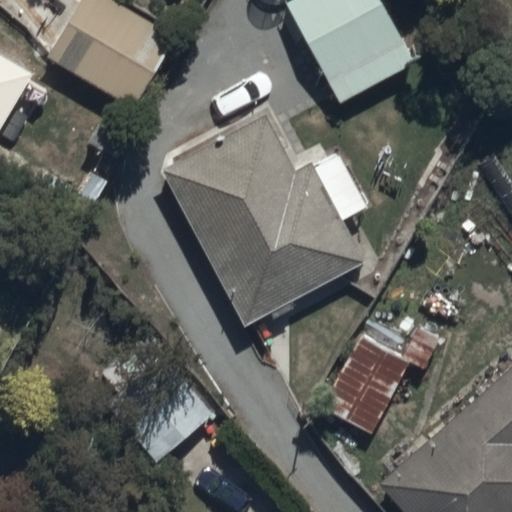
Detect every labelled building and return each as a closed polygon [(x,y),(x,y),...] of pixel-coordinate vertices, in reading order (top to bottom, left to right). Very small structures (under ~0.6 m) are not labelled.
[(0,0),(0,143),(36,82),(0,60),(0,0)] [(108,0),(85,0),(47,66),(137,118),(181,42),(108,0)] [(412,49),(386,0),(286,0),(333,90),(412,49)] [(259,103),(156,157),(237,309),(340,255),(360,244),(308,147),(288,157),(259,103)] [(511,180),(490,147),(474,157),(511,214),(511,180)] [(397,349),(359,329),(321,400),(369,426),(407,356),(422,364),(439,331),(414,318),(397,349)] [(211,399),(137,331),(80,393),(154,461),(211,399)] [(511,352),(483,377),(430,422),(376,468),(413,511),(507,511),(511,508),(511,352)]
